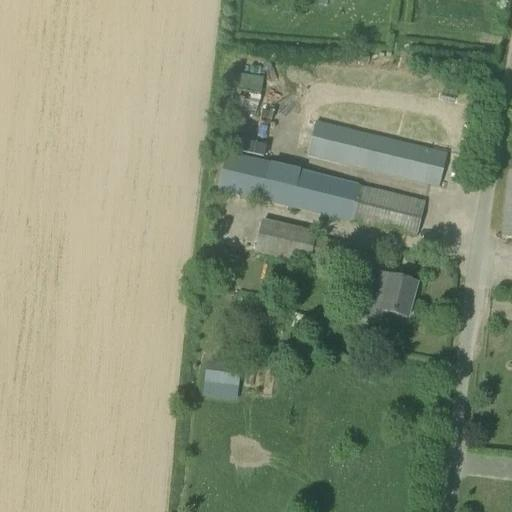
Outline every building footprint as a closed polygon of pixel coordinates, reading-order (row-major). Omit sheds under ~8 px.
[(438,189),(447,156),(315,123),(306,157),(438,189)] [(227,142),(224,153),(262,162),(264,151),(227,142)] [(416,239),(424,204),(241,160),(233,195),(416,239)] [(511,240),(511,173),(509,173),(500,239),(511,240)] [(350,272),(355,248),(315,239),(317,233),(261,221),(253,254),(308,267),(309,263),(350,272)] [(406,320),(416,285),(373,274),(362,316),(378,320),(379,313),(406,320)]
